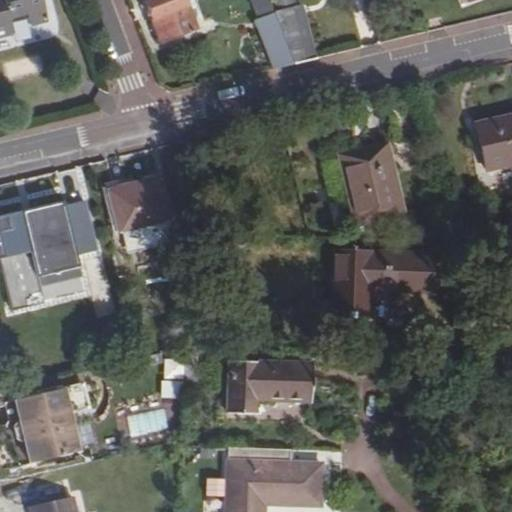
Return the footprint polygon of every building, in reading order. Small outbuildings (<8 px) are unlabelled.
[(0,0),(0,36),(18,31),(17,28),(16,24),(33,19),(35,24),(52,19),(46,0),(0,0)] [(195,13),(190,0),(150,0),(166,42),(201,29),(195,13)] [(198,0),(190,0),(195,13),(203,11),(198,0)] [(300,65),(281,14),(275,0),(256,0),(263,19),(261,19),(280,69),(300,65)] [(308,4),(281,14),(300,65),(319,60),(308,4)] [(17,28),(35,24),(33,19),(16,24),(17,28)] [(39,54),(2,61),(6,78),(42,71),(39,54)] [(490,172),(511,166),(511,116),(479,123),(490,172)] [(358,224),(408,215),(392,144),(342,154),(358,224)] [(125,234),(144,229),(146,238),(176,231),(164,181),(115,192),(125,234)] [(84,261),(69,196),(1,212),(0,210),(0,256),(10,254),(7,244),(34,237),(42,272),(84,261)] [(435,288),(437,255),(341,251),(336,315),(371,317),(373,299),(375,299),(375,291),(394,291),(395,286),(435,288)] [(310,405),(312,366),(228,362),(227,414),(258,418),(259,403),(310,405)] [(27,441),(32,464),(80,452),(71,413),(91,409),(85,384),(17,399),(22,421),(19,422),(13,428),(16,440),(24,441),(27,441)] [(174,422),(175,402),(158,401),(157,421),(174,422)] [(293,469),(293,456),(231,454),(229,511),(268,511),(268,510),(316,511),(323,511),(324,471),(293,469)] [(205,496),(223,496),(222,478),(205,478),(205,496)] [(37,511),(76,511),(73,497),(36,505),(37,511)]
